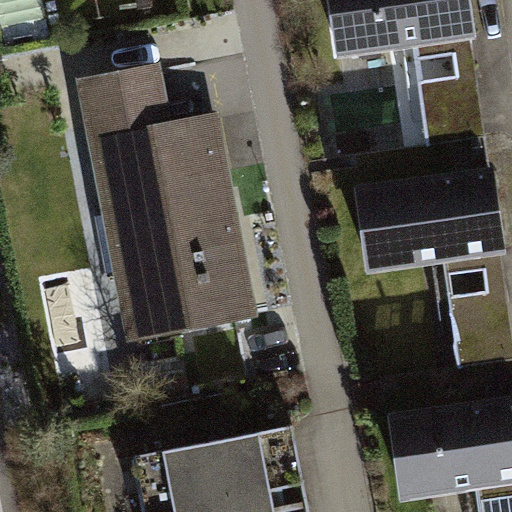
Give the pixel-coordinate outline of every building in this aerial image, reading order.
[(464,0),(324,0),(333,58),(470,37),(464,0)] [(153,70),(87,82),(99,146),(111,143),(124,213),(98,218),(108,273),(156,264),(168,328),(248,313),(212,118),(164,127),(153,70)] [(469,76),(416,83),(424,142),(477,135),(469,76)] [(485,165),(348,186),(361,271),(498,250),(485,165)] [(499,289),(444,297),(455,369),(510,361),(499,289)] [(511,394),(381,414),(394,500),(511,481),(511,394)] [(291,428),(136,458),(146,511),(271,511),(274,511),(269,491),(302,484),(291,428)]
